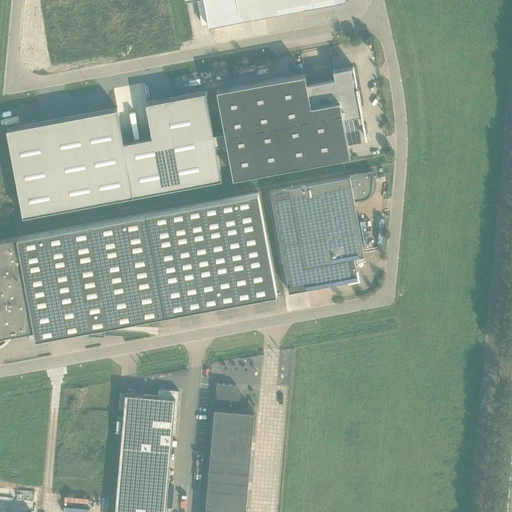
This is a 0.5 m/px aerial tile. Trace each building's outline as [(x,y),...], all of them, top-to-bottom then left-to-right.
[(76,0),(44,6),(56,70),(172,47),(163,0),(76,0)] [(204,0),(210,25),(340,0),(204,0)] [(228,143),(234,176),(350,154),(344,117),(355,115),(354,111),(357,107),(362,106),(358,86),(357,86),(353,66),(339,69),(338,66),(334,67),(334,69),(334,70),(335,78),(308,83),(306,72),(218,89),(226,132),(228,143)] [(117,107),(7,128),(23,215),(222,178),(216,146),(222,145),(228,143),(226,132),(220,134),(214,135),(206,90),(147,102),(154,136),(124,141),(117,107)] [(365,254),(355,201),(363,199),(365,198),(368,196),(370,194),(371,192),(372,189),(374,171),(270,190),(289,291),(359,278),(355,256),(365,254)] [(442,178),(436,248),(486,252),(492,183),(442,178)] [(105,325),(277,293),(258,191),(0,239),(0,344),(1,344),(1,345),(2,344),(0,342),(5,339),(7,340),(11,334),(35,329),(36,338),(88,328),(89,334),(105,334),(105,325)] [(246,511),(252,442),(255,411),(240,410),(241,395),(232,384),(217,383),(205,511),(225,511),(226,509),(246,511)] [(179,390),(159,388),(158,396),(126,393),(115,511),(166,511),(173,433),(175,433),(179,390)] [(45,430),(0,426),(0,466),(42,470),(45,430)]
